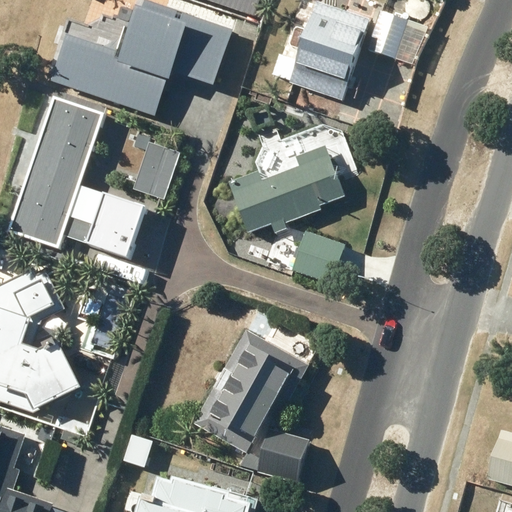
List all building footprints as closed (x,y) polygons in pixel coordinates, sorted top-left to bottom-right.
[(51,80),(154,117),(170,71),(212,86),(231,32),(145,1),(141,12),(135,10),(120,55),(67,36),(51,80)] [(279,54),(272,74),(289,81),(289,83),(340,100),(368,19),(317,2),(307,32),(295,28),(289,46),(298,49),(295,59),(279,54)] [(381,12),(367,49),(394,59),(408,22),(381,12)] [(20,196),(8,232),(58,249),(62,236),(85,244),(84,246),(124,260),(142,208),(102,194),(91,226),(68,219),(103,114),(52,97),(39,135),(28,131),(7,192),(20,196)] [(266,109),(254,114),(259,126),(271,120),(266,109)] [(148,142),(132,189),(163,200),(179,153),(148,142)] [(324,146),(297,158),(300,167),(261,183),(256,170),(227,182),(248,233),(270,224),(275,234),(289,228),(286,222),(320,209),(319,206),(345,196),(324,146)] [(0,230),(0,239),(5,242),(8,234),(0,230)] [(342,246),(305,232),(298,251),(336,265),(342,246)] [(0,401),(34,413),(82,390),(61,348),(38,359),(34,351),(42,329),(53,323),(50,316),(63,310),(49,283),(46,284),(41,273),(32,278),(29,272),(0,285),(0,401)] [(115,359),(135,296),(94,283),(83,316),(101,322),(91,351),(115,359)] [(193,424),(245,453),(268,412),(278,417),(307,366),(245,331),(193,424)] [(63,511),(51,508),(52,505),(11,491),(18,471),(12,469),(23,435),(0,426),(0,511),(63,511)] [(511,433),(498,429),(484,478),(511,486),(511,433)] [(270,430),(257,472),(295,483),(307,441),(270,430)] [(140,500),(136,511),(254,511),(258,500),(247,497),(244,506),(228,501),(229,496),(173,479),(171,485),(157,481),(150,503),(140,500)]
